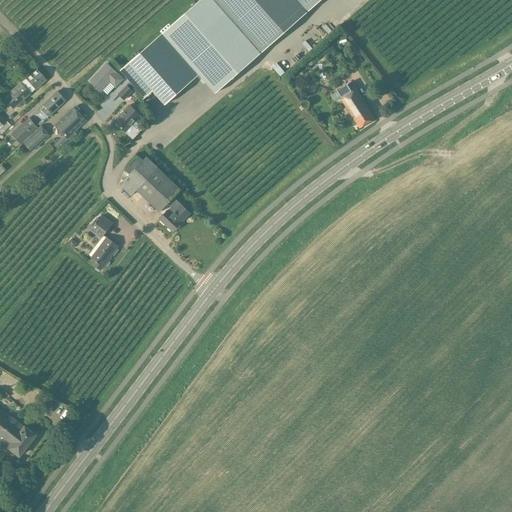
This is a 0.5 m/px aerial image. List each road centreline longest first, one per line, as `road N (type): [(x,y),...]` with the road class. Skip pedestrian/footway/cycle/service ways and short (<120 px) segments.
road 1 (secondary): [(212,289),(307,194),(511,63)]
road 2 (unclassified): [(212,289),(112,196),(105,130),(34,53)]
road 3 (secondary): [(42,511),(212,289)]
